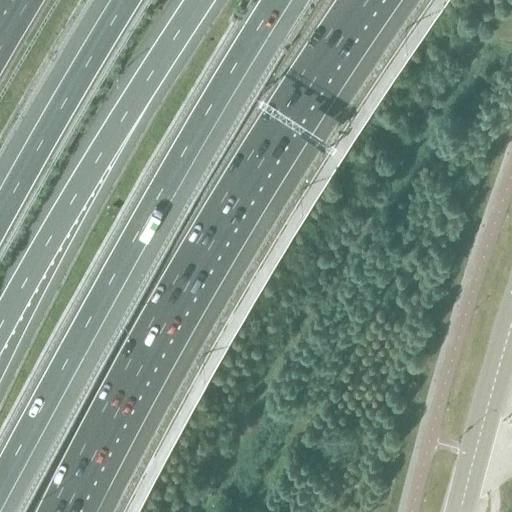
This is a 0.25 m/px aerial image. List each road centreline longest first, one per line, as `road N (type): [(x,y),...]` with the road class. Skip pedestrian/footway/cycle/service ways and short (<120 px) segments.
road 1 (motorway): [(56,511),(193,258),(356,0)]
road 2 (motorway): [(0,452),(268,0)]
road 3 (motorway): [(0,326),(199,0)]
road 4 (motorway): [(116,0),(0,199)]
road 5 (tertiary): [(459,511),(511,318)]
